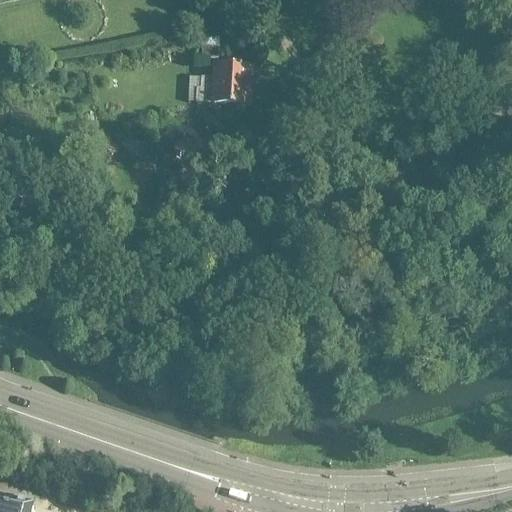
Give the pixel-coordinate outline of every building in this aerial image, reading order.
[(219,38),(202,38),(201,60),(218,61),(219,38)] [(214,81),(211,80),(201,80),(201,92),(196,91),(195,105),(249,108),(250,95),(252,95),(252,85),(250,85),(251,72),(215,70),(214,81)] [(146,147),(132,132),(119,144),(133,159),(146,147)] [(90,150),(104,166),(119,152),(105,136),(90,150)] [(0,511),(32,511),(33,509),(0,501),(0,511)]
